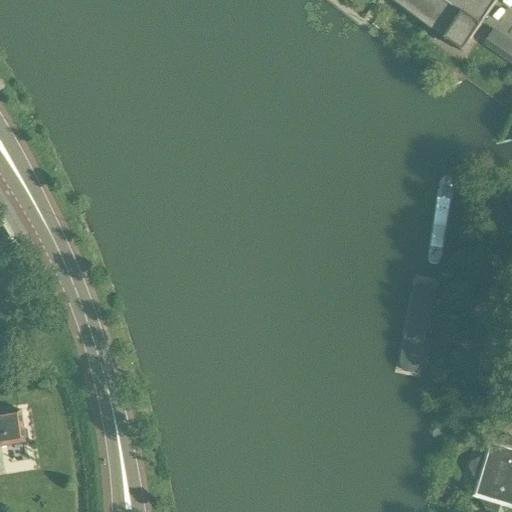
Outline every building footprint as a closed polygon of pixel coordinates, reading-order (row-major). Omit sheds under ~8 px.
[(393,0),(409,12),(413,8),(429,20),(426,25),(427,26),(431,21),(433,17),(445,0),(393,0)] [(443,39),(462,52),(498,0),(445,0),(433,17),(431,21),(447,33),(443,39)] [(485,47),(511,60),(511,38),(493,29),(485,47)] [(428,263),(452,267),(465,190),(440,186),(428,263)] [(407,366),(431,371),(449,296),(425,290),(407,366)] [(20,410),(0,413),(0,446),(25,443),(20,410)] [(511,436),(496,432),(476,496),(511,507),(511,436)]
